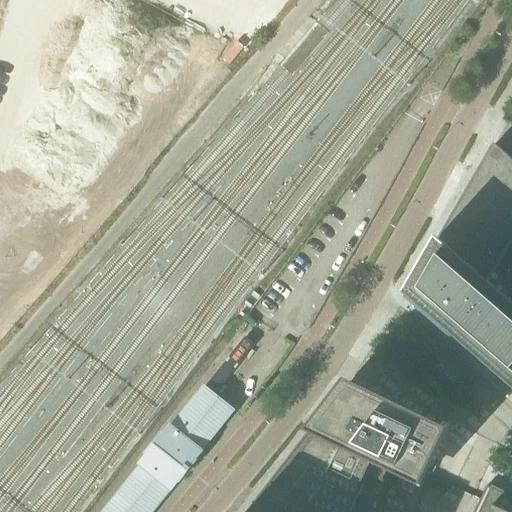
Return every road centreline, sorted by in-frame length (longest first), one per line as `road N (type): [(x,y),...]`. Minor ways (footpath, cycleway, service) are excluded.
road 1 (unclassified): [(373,290),(511,49)]
road 2 (unclassified): [(206,511),(334,355)]
road 3 (residential): [(334,355),(511,440)]
road 4 (residential): [(511,416),(373,290)]
